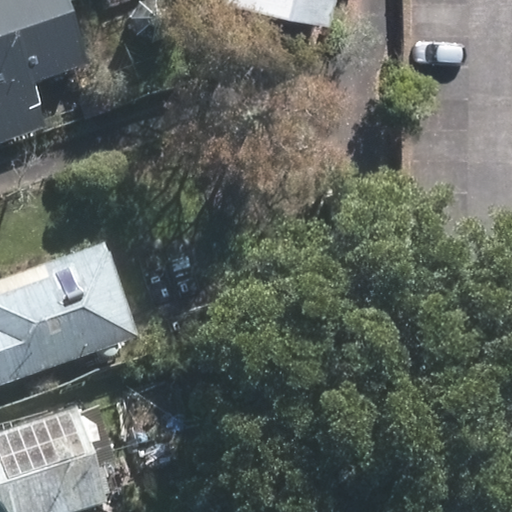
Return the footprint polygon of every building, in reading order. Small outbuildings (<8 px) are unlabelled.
[(0,0),(0,139),(40,127),(25,83),(80,65),(58,0),(0,0)] [(321,0),(223,0),(217,27),(310,49),(321,0)] [(104,97),(80,104),(84,119),(108,112),(104,97)] [(0,388),(136,342),(104,252),(0,287),(0,388)] [(66,421),(0,441),(0,511),(76,511),(92,507),(66,421)]
